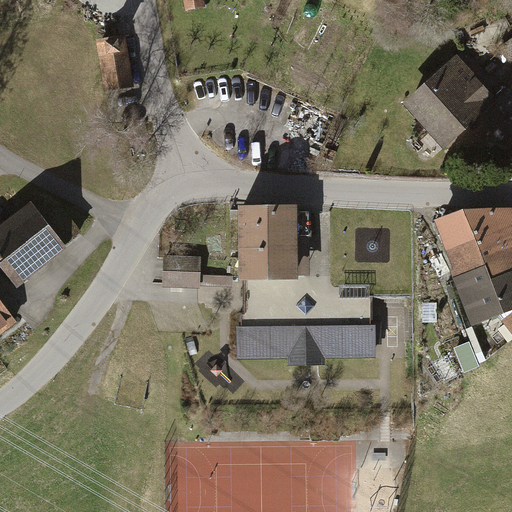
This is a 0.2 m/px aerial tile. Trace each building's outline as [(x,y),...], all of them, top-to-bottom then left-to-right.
[(198,9),(197,0),(184,0),(186,10),(198,9)] [(125,44),(100,48),(108,95),(133,90),(125,44)] [(511,44),(496,54),(511,78),(511,44)] [(451,62),(397,111),(437,154),(491,105),(451,62)] [(32,204),(0,226),(0,285),(5,292),(75,243),(55,214),(44,222),(32,204)] [(293,208),(242,209),(243,276),(294,276),(293,234),(309,234),(309,211),(293,211),(293,208)] [(464,211),(441,221),(462,275),(459,277),(477,319),(496,310),(511,303),(511,269),(505,252),(511,249),(511,213),(511,211),(464,211)] [(199,259),(165,259),(165,284),(197,285),(197,274),(198,274),(199,259)] [(243,313),(239,313),(240,356),(291,355),(291,362),(321,363),(321,355),(373,354),(373,343),(380,343),(380,323),(372,323),(372,312),(359,312),(359,297),(325,297),(320,291),(309,291),(309,279),(305,276),(294,276),(243,276),(243,313)] [(437,303),(423,303),(423,322),(437,322),(437,303)] [(511,303),(496,310),(511,330),(511,303)] [(465,348),(458,351),(466,371),(479,366),(472,349),(466,351),(465,348)] [(145,409),(149,383),(122,379),(118,404),(145,409)]
